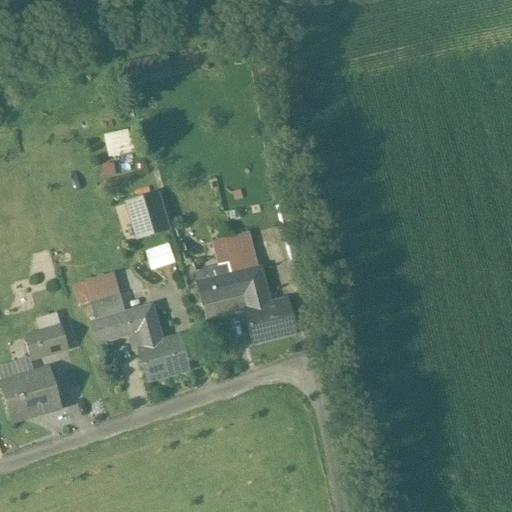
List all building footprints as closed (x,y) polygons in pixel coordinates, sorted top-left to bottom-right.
[(133,81),(174,74),(171,56),(130,62),(133,81)] [(105,135),(110,158),(135,152),(130,130),(105,135)] [(158,196),(127,205),(137,240),(168,231),(158,196)] [(248,234),(222,241),(229,266),(229,267),(238,264),(241,275),(258,271),(248,234)] [(222,241),(210,244),(217,269),(229,266),(222,241)] [(147,251),(153,270),(177,263),(171,244),(147,251)] [(217,269),(194,274),(197,286),(241,275),(238,264),(229,267),(229,266),(217,269)] [(241,275),(197,286),(202,305),(202,306),(245,295),(249,311),(268,307),(259,270),(258,271),(241,275)] [(245,295),(202,306),(206,323),(244,313),(249,311),(245,295)] [(119,297),(90,305),(96,324),(125,316),(119,297)] [(249,311),(244,313),(252,346),(294,335),(286,302),(268,307),(249,311)] [(96,324),(89,326),(95,346),(129,336),(132,345),(140,343),(142,349),(161,344),(151,308),(125,316),(96,324)] [(57,316),(39,321),(42,335),(61,329),(57,316)] [(42,335),(24,340),(30,360),(67,350),(61,329),(42,335)] [(142,349),(134,352),(137,352),(147,383),(189,371),(179,339),(161,344),(142,349)] [(49,371),(26,378),(27,381),(2,388),(1,385),(0,385),(0,387),(10,423),(60,409),(49,371)]
